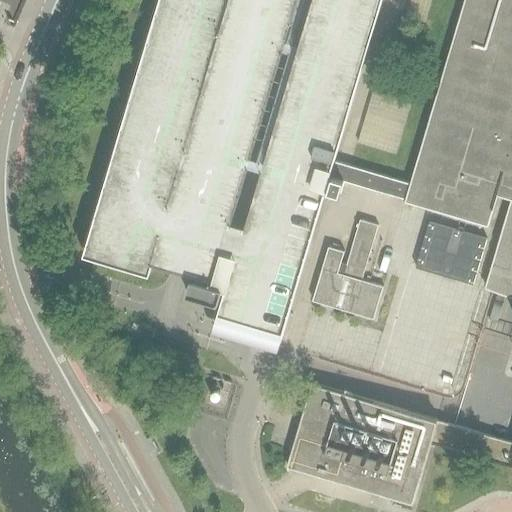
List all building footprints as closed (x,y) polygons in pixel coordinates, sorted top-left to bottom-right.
[(159,0),(84,255),(150,275),(153,264),(178,271),(228,286),(219,314),(283,333),(330,177),(338,150),(382,0),(159,0)] [(287,467),(413,505),(431,444),(511,468),(511,0),(464,0),(413,175),(390,167),(348,154),(338,150),(330,177),(443,213),(488,226),(497,195),(510,199),(502,230),(485,287),(511,295),(511,441),(312,383),(287,467)] [(430,0),(409,0),(405,17),(425,22),(430,0)] [(413,96),(375,85),(358,143),(395,154),(413,96)] [(362,278),(378,225),(360,219),(344,273),(362,278)] [(416,267),(473,284),(487,238),(429,221),(416,267)] [(313,301),(374,319),(384,286),(338,273),(344,251),(329,246),(313,301)] [(148,343),(143,362),(190,375),(195,356),(148,343)]
